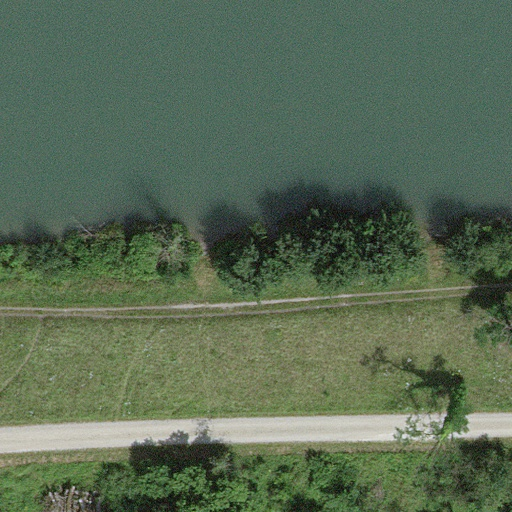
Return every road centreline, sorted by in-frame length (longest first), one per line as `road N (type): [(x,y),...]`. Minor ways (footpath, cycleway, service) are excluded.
road 1 (track): [(511,291),(246,309),(0,308)]
road 2 (track): [(0,436),(511,428)]
